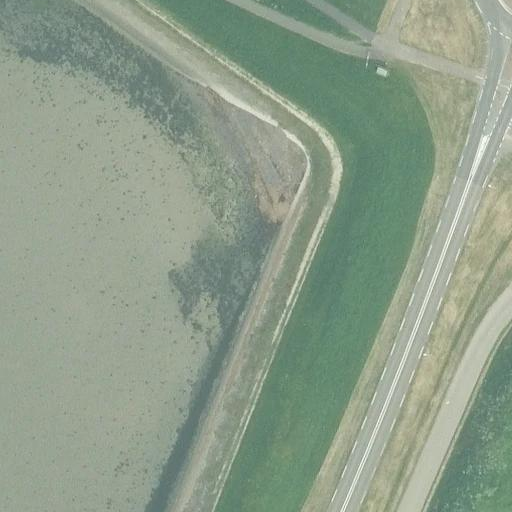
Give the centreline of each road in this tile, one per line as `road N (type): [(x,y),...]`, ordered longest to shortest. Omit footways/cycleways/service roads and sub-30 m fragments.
road 1 (secondary): [(340,511),(488,126)]
road 2 (unclassified): [(409,511),(476,363),(511,314)]
